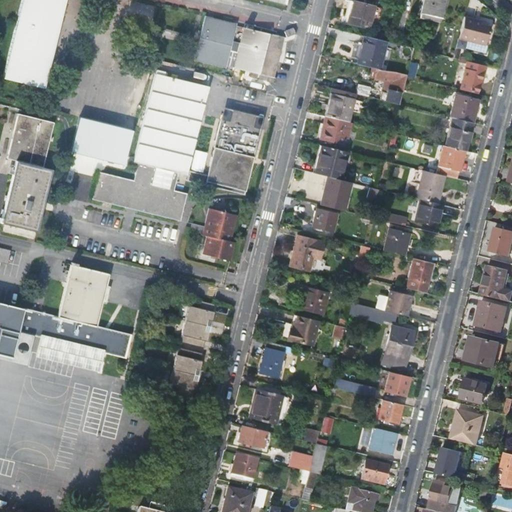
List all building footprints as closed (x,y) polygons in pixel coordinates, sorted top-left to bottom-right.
[(64,0),(26,0),(8,77),(44,86),(64,0)] [(373,6),(349,0),(344,22),(368,27),(373,6)] [(424,0),(422,13),(441,18),(444,0),(424,0)] [(489,26),(479,23),(473,21),(473,18),(463,15),(458,38),(484,45),(489,26)] [(236,24),(210,17),(199,61),(225,68),(226,66),(257,73),(256,78),(265,80),(265,81),(272,83),(274,77),(275,75),(283,39),(243,29),(240,43),(232,41),(236,24)] [(284,33),(287,38),(295,35),(293,29),(284,33)] [(365,36),(359,64),(378,68),(380,68),(386,41),(365,36)] [(155,60),(153,71),(176,77),(178,66),(155,60)] [(485,73),(487,65),(467,61),(460,89),(477,93),(480,81),(482,72),(485,73)] [(380,68),(378,68),(376,77),(385,78),(383,91),(382,90),(380,100),(399,104),(400,102),(406,76),(406,74),(396,72),(389,70),(380,68)] [(208,88),(155,75),(133,164),(137,165),(133,183),(97,174),(90,201),(180,224),(186,196),(173,193),(178,175),(186,177),(188,170),(208,88)] [(358,84),(356,94),(367,96),(369,87),(358,84)] [(347,122),(348,122),(354,100),(353,100),(355,94),(332,88),(331,94),(333,95),(330,108),(328,108),(327,108),(325,116),(347,122)] [(454,95),(449,116),(452,117),(472,122),(477,101),(454,95)] [(230,109),(223,107),(220,119),(227,120),(230,109)] [(256,115),(230,109),(227,120),(220,119),(206,175),(204,182),(237,190),(243,164),(247,165),(249,156),(253,157),(260,128),(254,126),(256,115)] [(54,122),(18,113),(7,158),(15,160),(0,220),(0,223),(36,232),(52,169),(43,167),(54,122)] [(263,117),(256,115),(254,126),(260,128),(263,117)] [(342,145),(347,122),(325,116),(320,139),(342,145)] [(452,117),(445,145),(465,150),(465,151),(472,122),(452,117)] [(112,152),(132,157),(137,134),(116,129),(112,152)] [(339,179),(346,151),(321,145),(315,173),(339,179)] [(444,145),(437,173),(444,175),(458,178),(465,150),(445,145),(444,145)] [(191,170),(204,172),(209,152),(196,149),(191,170)] [(245,192),(253,157),(249,156),(247,165),(243,164),(237,190),(245,192)] [(206,175),(188,170),(186,177),(204,182),(206,175)] [(424,170),(417,198),(421,199),(437,203),(444,175),(437,173),(424,170)] [(339,179),(328,176),(321,205),(341,210),(348,181),(339,179)] [(388,184),(380,182),(378,188),(386,190),(388,184)] [(436,225),(441,204),(437,203),(421,199),(415,220),(436,225)] [(336,215),(316,209),(312,226),(332,231),(336,215)] [(208,213),(204,231),(209,232),(207,241),(202,259),(226,265),(231,248),(229,247),(236,220),(208,213)] [(384,215),(382,220),(404,225),(406,217),(388,213),(388,216),(384,215)] [(511,243),(511,230),(496,227),(490,251),(509,256),(511,243)] [(390,228),(385,250),(405,255),(410,233),(390,228)] [(322,242),(297,236),(290,265),(309,269),(312,257),(319,258),(322,242)] [(427,283),(432,262),(414,257),(407,286),(424,290),(426,283),(427,283)] [(501,298),(506,280),(508,270),(489,265),(485,279),(487,280),(484,294),(501,298)] [(0,345),(5,343),(6,346),(17,339),(18,332),(40,337),(103,354),(125,360),(131,336),(97,327),(110,276),(72,267),(59,317),(28,310),(27,313),(0,306),(0,345)] [(509,281),(506,280),(501,298),(505,300),(509,281)] [(304,285),(299,308),(322,314),(328,291),(304,285)] [(389,289),(384,309),(399,313),(406,315),(411,294),(389,289)] [(384,309),(357,303),(350,301),(349,307),(369,312),(369,316),(374,318),(374,319),(384,322),(384,319),(397,322),(399,313),(384,309)] [(476,325),(501,331),(507,307),(482,301),(476,325)] [(213,309),(198,305),(197,311),(188,309),(178,346),(202,353),(203,346),(206,347),(208,337),(206,336),(208,326),(211,327),(213,317),(211,316),(213,309)] [(313,344),(320,320),(298,315),(296,323),(285,321),(281,337),(313,344)] [(333,336),(341,338),(344,326),(336,324),(333,336)] [(413,331),(391,326),(383,363),(404,368),(413,331)] [(103,354),(40,337),(35,356),(99,373),(103,354)] [(468,360),(502,368),(508,345),(474,337),(468,360)] [(279,378),(287,345),(280,344),(271,342),(271,341),(269,341),(261,373),(279,378)] [(200,357),(177,352),(166,395),(189,401),(190,396),(193,397),(196,386),(193,385),(196,375),(198,376),(201,366),(198,365),(200,357)] [(334,359),(325,357),(322,365),(332,367),(334,359)] [(405,395),(410,375),(390,370),(385,390),(405,395)] [(462,396),(483,401),(487,383),(466,378),(462,396)] [(338,380),(336,387),(373,397),(375,389),(338,380)] [(333,398),(336,387),(330,386),(327,397),(333,398)] [(277,393),(252,387),(245,416),(270,422),(277,393)] [(398,422),(402,404),(383,399),(378,418),(398,422)] [(454,439),(476,445),(484,414),(459,408),(455,425),(457,426),(454,439)] [(325,416),(323,431),(331,432),(333,417),(325,416)] [(265,446),(269,431),(243,424),(239,439),(265,446)] [(368,447),(386,451),(390,432),(373,427),(368,447)] [(368,447),(372,430),(363,428),(360,441),(364,442),(363,445),(368,447)] [(308,429),(305,440),(316,442),(318,431),(308,429)] [(390,452),(395,433),(390,432),(386,451),(390,452)] [(325,450),(327,445),(316,442),(313,453),(309,469),(317,471),(319,460),(323,461),(325,456),(321,455),(322,450),(325,450)] [(444,447),(438,473),(471,481),(473,475),(465,473),(457,471),(461,451),(444,447)] [(291,448),(287,465),(299,468),(309,471),(309,469),(313,453),(291,448)] [(470,453),(461,451),(457,471),(465,473),(470,453)] [(253,479),(258,458),(236,453),(232,474),(253,479)] [(361,479),(383,484),(387,465),(365,460),(361,479)] [(297,478),(306,480),(309,471),(299,468),(297,478)] [(306,480),(305,486),(302,498),(309,500),(312,488),(315,472),(309,471),(306,480)] [(434,500),(431,510),(439,511),(456,511),(462,487),(456,486),(456,487),(454,487),(435,482),(431,499),(434,500)] [(351,487),(346,509),(357,511),(370,511),(374,498),(377,499),(378,494),(351,487)] [(222,511),(247,511),(252,494),(229,488),(222,511)] [(256,504),(263,506),(266,490),(259,488),(256,504)] [(162,511),(164,505),(149,502),(147,509),(139,506),(137,511),(162,511)]
